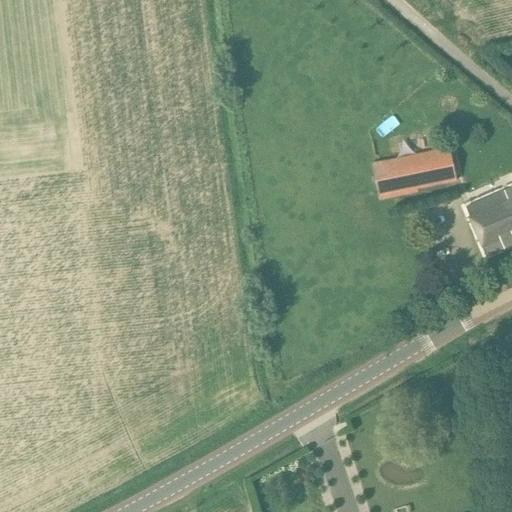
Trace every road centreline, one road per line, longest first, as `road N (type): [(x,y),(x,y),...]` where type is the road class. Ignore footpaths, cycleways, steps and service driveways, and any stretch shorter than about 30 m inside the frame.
road 1 (secondary): [(111,511),(511,293)]
road 2 (unclassified): [(511,101),(396,0)]
